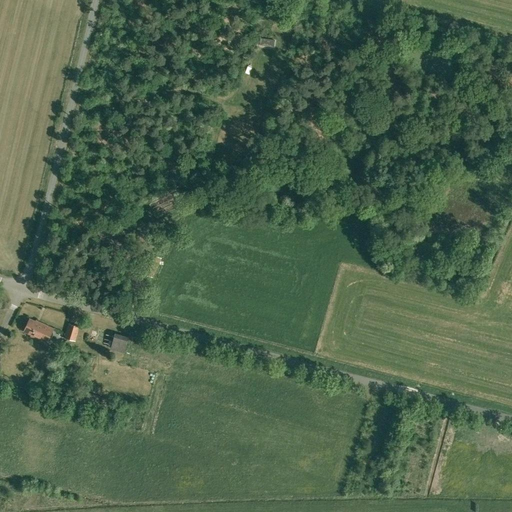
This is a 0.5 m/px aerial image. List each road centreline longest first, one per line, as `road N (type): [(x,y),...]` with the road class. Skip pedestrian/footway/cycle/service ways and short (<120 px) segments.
road 1 (unclassified): [(422,397),(24,289)]
road 2 (unclassified): [(24,289),(96,0)]
